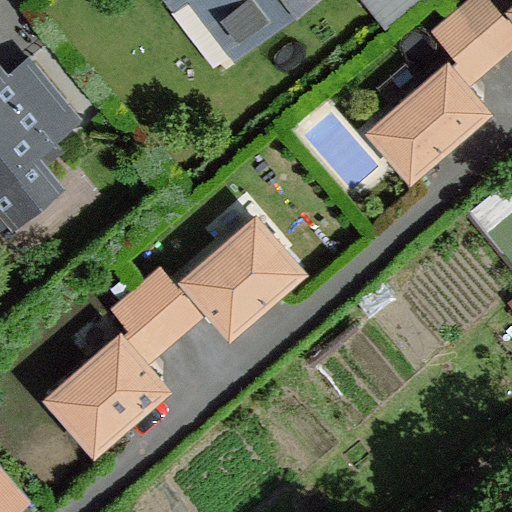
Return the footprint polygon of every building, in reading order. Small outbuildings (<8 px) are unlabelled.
[(162,0),(170,10),(180,0),(190,0),(235,56),(306,0),(162,0)] [(461,62),(379,132),(416,175),(489,112),(467,87),(511,48),(511,17),(510,19),(493,0),(476,0),(437,34),(461,62)] [(384,0),(397,14),(412,0),(384,0)] [(26,45),(0,64),(0,223),(102,145),(26,45)] [(126,325),(45,394),(92,448),(172,380),(151,355),(205,309),(229,337),(307,269),(258,213),(176,283),(162,268),(113,310),(126,325)] [(0,459),(0,511),(13,511),(31,497),(0,459)]
